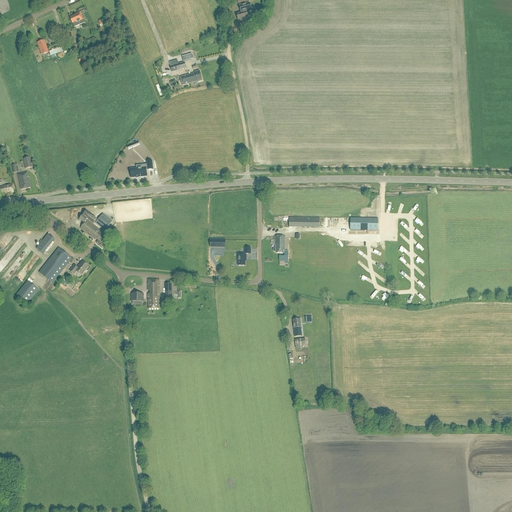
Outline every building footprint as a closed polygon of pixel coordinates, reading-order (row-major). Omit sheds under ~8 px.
[(241,13),(236,14),(238,21),(248,19),(246,12),(247,11),(248,12),(250,11),(251,10),(249,4),(239,6),(241,13)] [(69,18),(74,28),(85,23),(80,12),(74,15),(69,18)] [(65,37),(69,47),(77,44),(76,42),(80,40),(77,31),(70,33),(71,35),(65,37)] [(38,44),(42,55),(48,52),(44,41),(38,44)] [(55,54),(62,52),(61,48),(49,52),(51,56),(55,54)] [(177,60),(169,62),(170,67),(172,73),(177,71),(186,69),(184,63),(178,64),(177,60)] [(188,75),(190,83),(197,81),(197,82),(202,81),(200,71),(195,73),(195,74),(188,75)] [(182,85),(190,83),(188,75),(180,77),(182,85)] [(138,143),(137,141),(131,144),(132,146),(127,148),(128,150),(139,145),(138,143)] [(23,159),(25,169),(33,167),(31,157),(23,159)] [(136,169),(130,169),(131,179),(147,177),(146,170),(147,170),(147,171),(153,170),(152,161),(146,162),(147,165),(136,166),(136,169)] [(18,175),(21,190),(30,188),(27,173),(18,175)] [(14,192),(12,185),(0,186),(0,193),(0,194),(11,192),(11,193),(14,192)] [(97,220),(88,213),(86,211),(79,220),(84,224),(81,228),(95,240),(96,239),(98,241),(96,243),(102,248),(109,239),(103,234),(87,221),(88,220),(93,224),(97,220)] [(95,224),(104,231),(113,221),(103,214),(95,224)] [(289,228),(319,228),(319,217),(289,217),(289,228)] [(350,219),(350,231),(377,231),(378,219),(350,219)] [(43,254),(54,240),(48,235),(43,241),(40,244),(37,249),(43,254)] [(285,251),(285,237),(275,237),(275,246),(276,246),(276,248),(275,248),(273,249),(273,250),(273,252),(274,252),(276,252),(276,253),(284,254),(284,251),(285,251)] [(39,273),(52,284),(72,259),(59,248),(39,273)] [(238,262),(238,266),(245,266),(245,259),(246,259),(246,254),(251,254),(251,248),(244,248),(244,254),(237,254),(237,261),(238,262)] [(279,257),(279,262),(285,262),(285,263),(285,264),(287,264),(288,264),(288,251),(284,251),(284,257),(279,257)] [(77,272),(82,276),(89,267),(82,262),(77,268),(74,266),(70,271),(74,275),(77,272)] [(148,309),(159,309),(159,280),(148,280),(148,291),(150,291),(150,294),(147,295),(147,300),(148,300),(148,309)] [(17,296),(27,304),(38,290),(28,282),(17,296)] [(131,294),(132,301),(132,305),(142,305),(142,301),(144,301),(144,294),(131,294)] [(293,328),(294,337),(302,336),(300,320),(293,320),(294,328),(293,328)] [(296,349),(298,349),(302,348),(302,346),(306,345),(305,339),(295,340),(296,349)]
